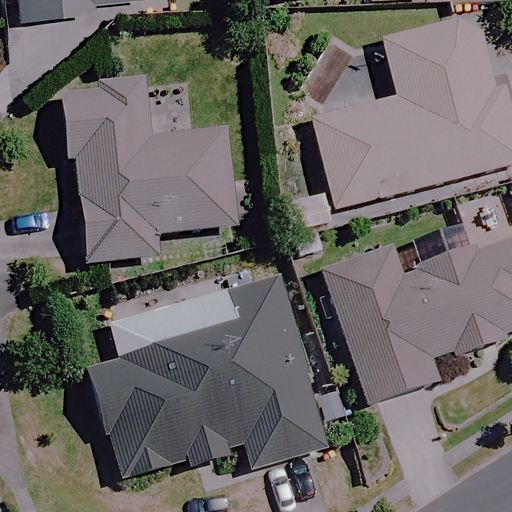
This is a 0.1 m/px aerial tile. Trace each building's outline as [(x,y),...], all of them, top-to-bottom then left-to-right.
[(11,0),(14,31),(88,25),(87,8),(144,4),(143,0),(11,0)] [(267,0),(268,4),(305,0),(361,0),(363,13),(422,6),(421,0),(267,0)] [(487,95),(469,25),(376,49),(391,105),(305,127),(329,217),(511,169),(511,158),(495,93),(487,95)] [(143,146),(137,92),(54,101),(62,172),(68,172),(79,273),(151,264),(148,242),(228,233),(217,137),(143,146)] [(317,202),(276,213),(283,241),(324,230),(317,202)] [(511,244),(396,285),(385,255),(315,280),(361,414),(452,382),(446,365),(511,341),(511,244)] [(113,489),(176,471),(178,479),(226,466),(224,457),(236,454),(244,480),(320,458),(279,318),(81,376),(113,489)]
